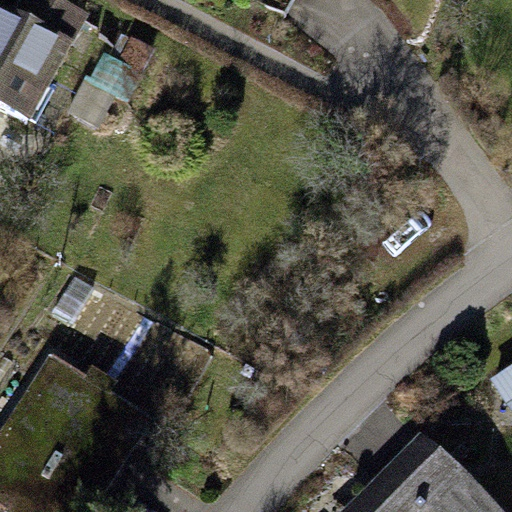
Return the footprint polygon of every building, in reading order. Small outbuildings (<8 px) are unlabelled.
[(252,0),(290,19),(299,0),(252,0)] [(29,29),(0,12),(0,109),(31,126),(86,25),(44,2),(29,29)] [(142,76),(154,54),(136,44),(124,66),(142,76)] [(97,511),(154,423),(57,361),(0,450),(0,506),(9,511),(10,511),(15,505),(26,511),(97,511)] [(511,379),(499,389),(511,407),(511,379)] [(494,511),(424,441),(363,501),(374,511),(494,511)]
